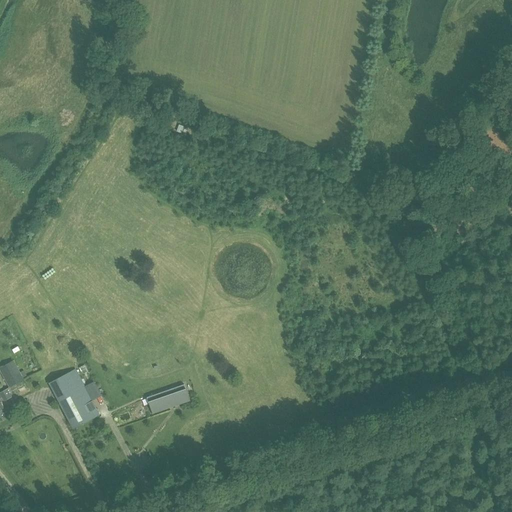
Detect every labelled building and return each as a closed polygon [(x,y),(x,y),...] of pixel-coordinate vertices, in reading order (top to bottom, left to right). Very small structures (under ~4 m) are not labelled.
[(9,331),(39,388),(49,384),(73,428),(100,414),(76,369),(46,312),(9,331)] [(0,335),(0,371),(9,387),(24,379),(1,336),(0,335)] [(152,396),(155,402),(149,405),(152,414),(190,401),(184,385),(152,396)] [(0,392),(0,399),(1,398),(3,401),(11,397),(6,389),(0,392)] [(0,417),(0,428),(6,430),(8,419),(0,417)]
